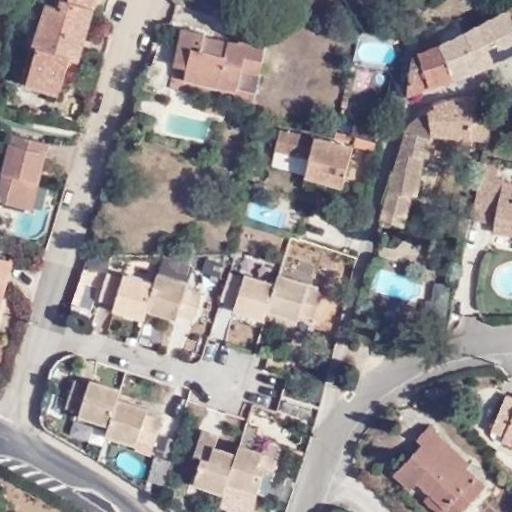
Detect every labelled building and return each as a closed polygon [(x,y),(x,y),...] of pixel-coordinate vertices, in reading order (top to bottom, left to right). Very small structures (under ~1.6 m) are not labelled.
[(45,50),(34,86),(59,94),(70,59),(73,49),(82,52),(97,0),(55,0),(54,6),(48,3),(34,47),(45,50)] [(511,57),(511,7),(468,31),(465,33),(480,70),(511,57)] [(465,33),(468,31),(462,17),(435,31),(454,80),(480,70),(465,33)] [(184,80),(238,91),(243,69),(260,73),(269,30),(243,24),(240,41),(228,39),(227,43),(205,39),(206,34),(183,29),(176,66),(186,69),(184,80)] [(408,97),(454,80),(435,31),(424,37),(428,49),(411,56),(408,97)] [(23,83),(34,86),(45,50),(34,47),(23,83)] [(73,49),(70,59),(79,62),(82,52),(73,49)] [(223,99),(204,95),(201,110),(220,114),(223,99)] [(488,140),(492,119),(478,119),(479,100),(454,100),(435,104),(435,108),(429,112),(416,119),(406,129),(379,221),(402,227),(410,196),(415,197),(424,157),(428,158),(433,134),(444,136),(488,140)] [(374,136),(375,113),(354,112),(353,135),(374,136)] [(310,158),(306,175),(305,176),(345,186),(354,148),(280,130),(275,149),(310,158)] [(48,143),(14,135),(0,192),(0,200),(32,208),(48,143)] [(272,166),(306,175),(310,158),(275,149),(272,166)] [(498,163),(484,160),(475,201),(490,204),(495,179),(498,163)] [(490,204),(475,201),(473,214),(496,219),(503,181),(495,179),(490,204)] [(511,183),(503,181),(496,219),(494,233),(511,236),(511,183)] [(0,312),(12,261),(0,257),(0,312)] [(113,310),(144,319),(147,309),(155,283),(125,274),(124,278),(108,273),(100,301),(115,305),(113,310)] [(228,273),(220,301),(235,306),(234,311),(264,320),(267,311),(276,284),(245,275),(244,278),(228,273)] [(189,284),(158,274),(155,283),(147,309),(178,319),(179,314),(194,319),(202,293),(188,288),(189,284)] [(310,284),(279,274),(276,284),(267,311),(298,321),(300,315),(315,320),(323,292),(308,287),(310,284)] [(211,342),(207,356),(228,362),(233,349),(211,342)] [(119,400),(122,390),(91,380),(90,385),(74,380),(66,407),(81,411),(80,416),(111,425),(119,400)] [(511,433),(511,400),(505,398),(492,428),(505,434),(506,431),(511,433)] [(111,425),(108,435),(138,444),(139,441),(154,445),(162,419),(147,414),(149,409),(119,400),(111,425)] [(445,453),(450,447),(428,427),(417,439),(422,444),(395,473),(413,489),(419,481),(431,492),(448,508),(455,501),(465,510),(484,489),(465,471),(445,453)] [(194,484),(226,493),(229,483),(238,456),(214,448),(218,436),(202,431),(194,454),(203,457),(194,484)] [(511,444),(511,433),(506,431),(505,434),(503,440),(511,444)] [(151,454),(154,445),(139,441),(138,444),(136,450),(151,454)] [(263,452),(241,445),(238,456),(229,483),(258,493),(266,467),(275,469),(284,446),(268,441),(263,452)] [(470,465),(450,447),(445,453),(465,471),(470,465)] [(448,508),(431,492),(424,500),(438,511),(463,511),(465,510),(455,501),(448,508)]
